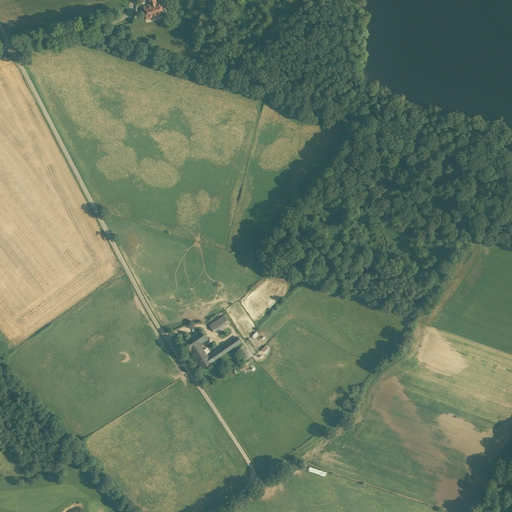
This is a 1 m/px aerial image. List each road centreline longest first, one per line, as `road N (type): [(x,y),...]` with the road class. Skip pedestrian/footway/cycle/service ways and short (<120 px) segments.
road 1 (unclassified): [(213,511),(248,487),(247,452),(155,316),(14,47)]
road 2 (track): [(511,171),(84,28)]
road 3 (unclassified): [(14,47),(113,22),(132,0)]
